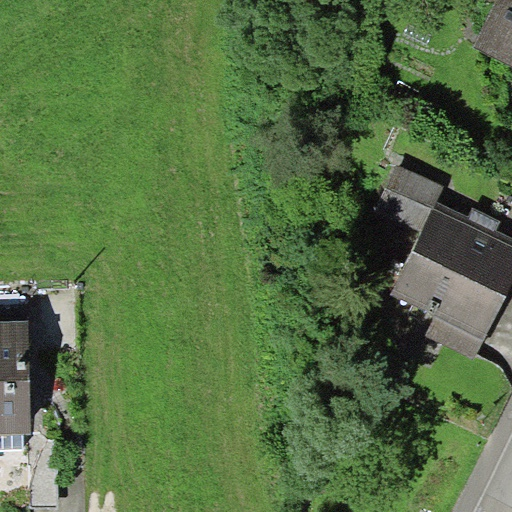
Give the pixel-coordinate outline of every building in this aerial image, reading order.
[(511,0),(496,0),(474,46),(511,64),(511,0)] [(511,136),(494,171),(511,180),(511,136)] [(375,208),(422,231),(437,201),(444,186),(397,163),(375,208)] [(511,283),(511,236),(497,229),(469,216),(437,201),(422,231),(392,293),(436,314),(426,334),(476,358),(511,283)] [(474,207),(469,216),(497,229),(501,221),(474,207)] [(29,320),(0,320),(0,434),(24,434),(32,434),(29,320)] [(0,450),(24,450),(24,434),(0,434),(0,450)]
